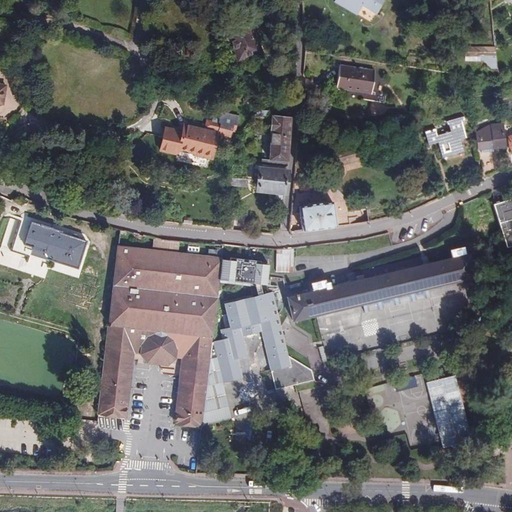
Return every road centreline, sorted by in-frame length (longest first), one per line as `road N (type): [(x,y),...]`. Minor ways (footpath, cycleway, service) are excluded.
road 1 (secondary): [(0,480),(511,499)]
road 2 (residential): [(287,242),(303,51),(295,0)]
road 3 (residential): [(511,176),(404,221),(287,242)]
road 4 (residential): [(287,242),(151,230),(69,210)]
